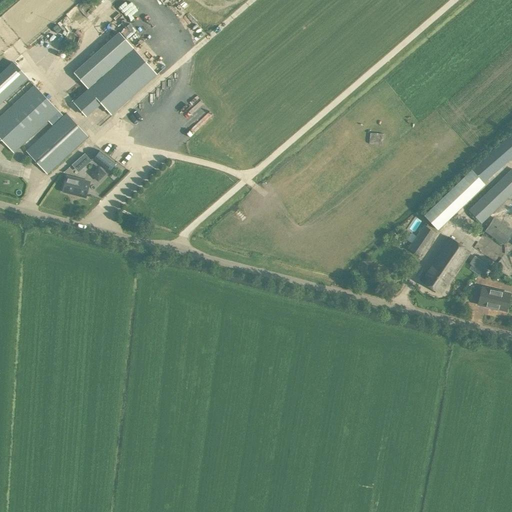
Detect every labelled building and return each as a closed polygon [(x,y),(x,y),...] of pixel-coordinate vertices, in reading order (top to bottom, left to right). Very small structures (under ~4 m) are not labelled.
[(104,30),(122,13),(115,6),(97,23),(104,30)] [(123,16),(111,26),(116,32),(128,21),(123,16)] [(82,80),(89,88),(74,102),(86,115),(101,101),(112,114),(157,72),(133,47),(118,31),(74,72),(82,80)] [(164,53),(154,63),(162,71),(179,55),(167,43),(161,50),(164,53)] [(0,104),(28,78),(13,62),(0,74),(0,104)] [(59,110),(35,85),(0,117),(0,136),(14,152),(48,121),(52,125),(63,115),(59,110)] [(48,173),(88,136),(68,114),(27,151),(48,173)] [(383,134),(370,133),(369,143),(382,144),(383,134)] [(511,134),(472,170),(425,216),(438,230),(484,185),(483,183),(511,158),(511,134)] [(85,151),(72,164),(80,172),(93,159),(85,151)] [(116,163),(100,151),(93,159),(109,171),(116,163)] [(99,180),(107,173),(100,165),(92,173),(99,180)] [(482,223),(511,193),(511,169),(469,210),(482,223)] [(87,197),(90,181),(67,176),(64,191),(87,197)] [(505,245),(511,234),(511,230),(494,218),(485,232),(505,245)] [(420,257),(436,233),(427,228),(428,226),(426,224),(409,249),(420,257)] [(442,294),(471,252),(449,238),(421,280),(442,294)] [(469,269),(475,273),(479,275),(481,272),(483,273),(488,265),(475,257),(470,264),(472,265),(469,269)] [(506,311),(510,294),(483,287),(479,304),(506,311)]
